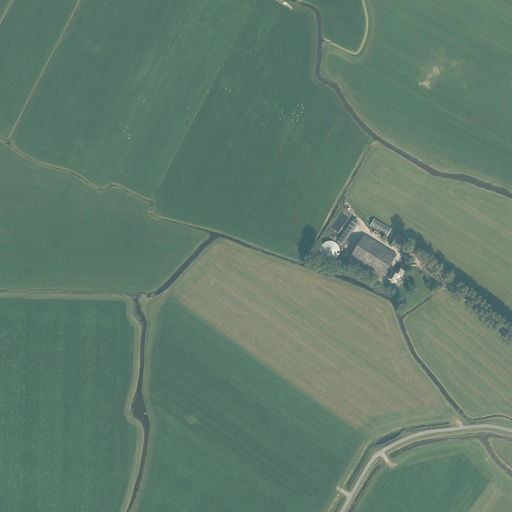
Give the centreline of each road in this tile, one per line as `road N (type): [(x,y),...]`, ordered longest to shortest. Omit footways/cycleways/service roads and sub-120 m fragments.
road 1 (unclassified): [(341,511),(374,457),(400,441),(465,427),(511,431)]
road 2 (unclassified): [(511,340),(401,254)]
